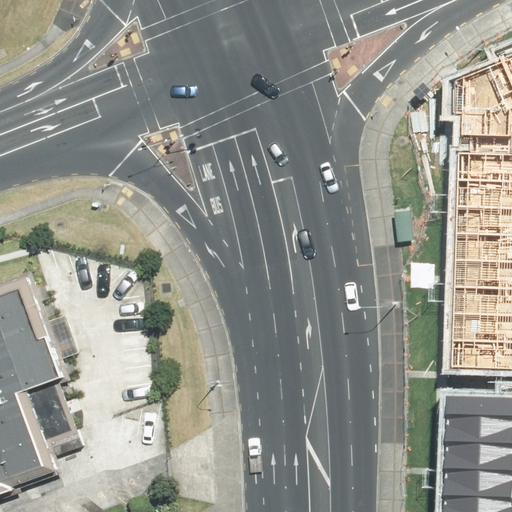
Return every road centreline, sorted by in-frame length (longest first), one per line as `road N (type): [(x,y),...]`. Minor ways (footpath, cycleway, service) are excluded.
road 1 (primary): [(469,0),(407,43),(344,124),(305,330)]
road 2 (primary): [(305,330),(125,158),(70,132),(36,131)]
road 3 (primary): [(248,47),(305,330)]
road 4 (secondary): [(248,47),(36,131)]
road 5 (unclassified): [(458,0),(248,47)]
road 6 (primary): [(305,330),(313,511)]
road 7 (primary): [(0,121),(90,42),(116,0)]
